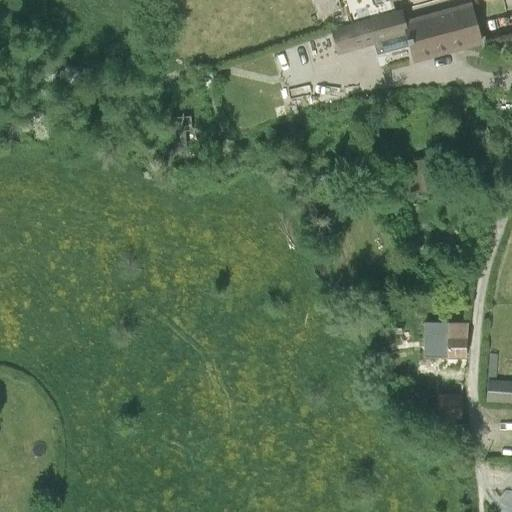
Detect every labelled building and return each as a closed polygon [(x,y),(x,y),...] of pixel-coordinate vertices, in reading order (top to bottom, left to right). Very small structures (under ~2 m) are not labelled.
[(348,0),(318,0),(321,12),(349,4),(348,0)] [(424,8),(421,0),(393,0),(395,4),(380,7),(383,24),(399,20),(400,24),(427,16),(426,14),(424,8)] [(424,8),(426,14),(443,9),(441,3),(424,8)] [(489,66),(483,42),(479,27),(412,45),(409,33),(337,53),(344,79),(382,68),(385,78),(416,69),(420,85),(489,66)] [(483,42),(489,66),(496,64),(489,40),(483,42)] [(188,153),(176,154),(179,179),(191,177),(188,153)] [(423,209),(414,210),(416,226),(428,225),(427,221),(450,218),(448,210),(458,209),(454,182),(420,187),(423,209)] [(477,352),(430,349),(430,366),(431,366),(431,386),(472,385),(477,352)] [(511,412),(496,411),(495,432),(511,432),(511,412)] [(471,427),(449,424),(448,445),(469,447),(471,427)]
